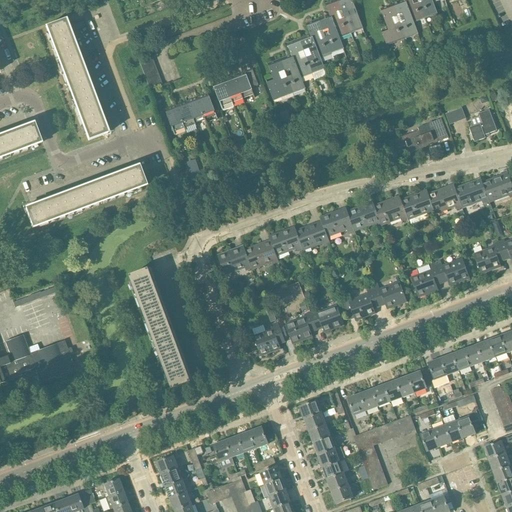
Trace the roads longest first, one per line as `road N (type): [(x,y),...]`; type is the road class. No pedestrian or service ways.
road 1 (residential): [(200,253),(198,245),(322,196),(511,155)]
road 2 (residential): [(266,383),(511,293)]
road 3 (residential): [(0,105),(20,97),(36,104),(63,161),(137,138),(166,157)]
road 4 (residential): [(243,391),(200,253)]
road 5 (residential): [(195,364),(163,274),(200,253)]
road 6 (residential): [(169,76),(159,47),(243,15),(237,0)]
road 7 (residential): [(312,511),(266,383)]
road 8 (residential): [(0,481),(124,434)]
road 9 (residential): [(124,434),(243,391)]
